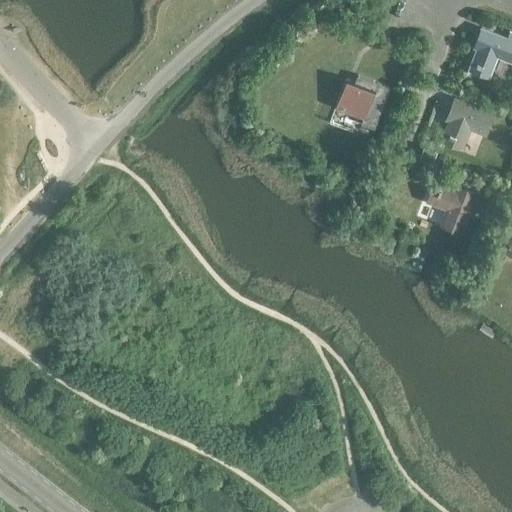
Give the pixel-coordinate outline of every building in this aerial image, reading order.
[(511,62),(511,61),(511,39),(481,28),(474,47),(476,47),(471,61),(476,63),(475,64),(482,67),(482,66),(491,69),(496,55),(511,62)] [(373,127),(389,87),(356,74),(353,80),(345,77),(334,106),(363,117),(360,123),(373,127)] [(485,132),(492,114),(454,99),(447,117),(449,118),(444,131),(449,133),(448,135),(454,138),(455,136),(464,139),(469,126),(485,132)] [(475,218),(466,214),(475,193),(456,186),(455,188),(442,182),(440,188),(438,187),(436,193),(437,194),(433,202),(447,208),(441,224),(468,235),(475,218)] [(511,210),(506,227),(508,228),(503,241),(508,243),(507,245),(511,246),(511,210)]
